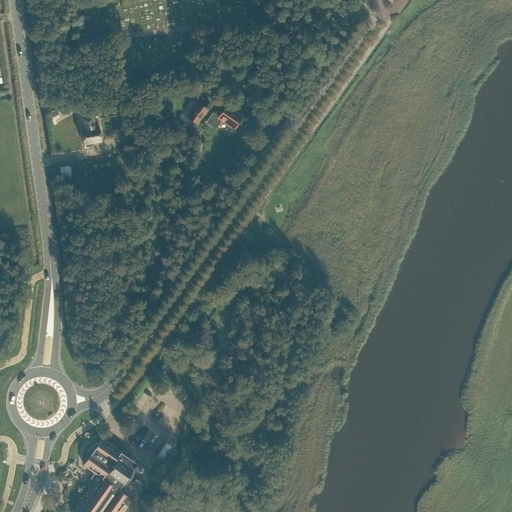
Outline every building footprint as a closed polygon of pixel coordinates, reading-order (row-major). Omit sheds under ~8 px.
[(286,59),(281,66),(286,70),(292,63),(286,59)] [(243,96),(239,101),(242,102),(247,106),(250,102),(250,101),(243,96)] [(198,101),(187,116),(195,122),(206,107),(198,101)] [(87,110),(86,103),(76,104),(77,112),(87,110)] [(216,115),(212,121),(217,125),(221,119),(233,128),(242,116),(226,104),(217,116),(216,115)] [(56,108),(50,111),(54,119),(60,116),(56,108)] [(126,113),(110,115),(112,128),(128,125),(126,113)] [(84,129),(82,129),(84,143),(101,140),(96,115),(82,117),(84,129)] [(137,123),(132,123),(135,141),(140,141),(137,123)] [(98,483),(78,511),(118,511),(128,498),(132,500),(133,499),(136,501),(143,491),(140,488),(141,487),(140,486),(133,482),(132,483),(125,479),(136,463),(121,452),(101,437),(98,441),(96,442),(91,445),(90,447),(88,450),(86,453),(86,455),(86,457),(86,461),(83,465),(96,473),(92,479),(98,483)] [(167,442),(155,459),(159,462),(171,445),(167,442)]
